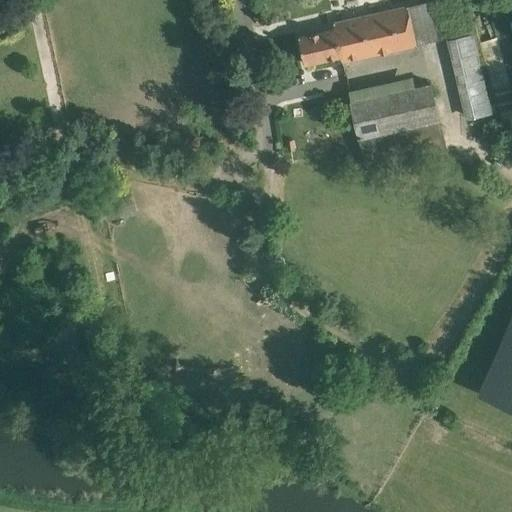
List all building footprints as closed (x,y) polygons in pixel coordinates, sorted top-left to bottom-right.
[(439,39),(430,0),(429,0),(334,22),(335,27),(299,36),(306,63),(341,55),(342,60),(419,43),(439,39)] [(447,41),(466,119),(492,112),(474,34),(447,41)] [(350,99),(362,152),(367,173),(448,153),(443,135),(431,81),(415,84),(412,74),(348,88),(350,99)] [(106,220),(137,212),(128,177),(97,185),(106,220)] [(511,318),(480,390),(511,404),(511,318)]
